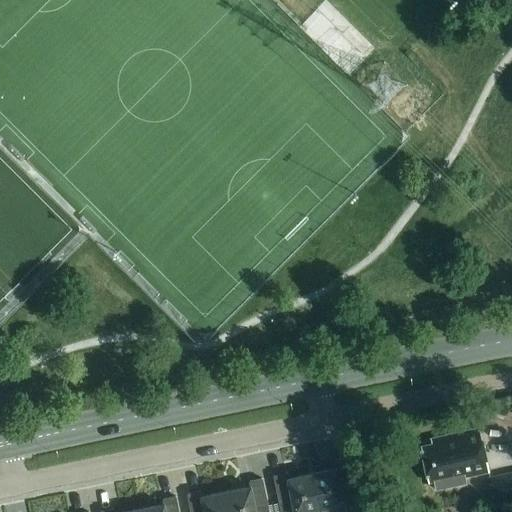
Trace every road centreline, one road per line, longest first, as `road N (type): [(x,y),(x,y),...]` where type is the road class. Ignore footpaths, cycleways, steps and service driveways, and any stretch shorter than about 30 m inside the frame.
road 1 (residential): [(314,381),(323,416),(313,424),(9,487)]
road 2 (tertiary): [(314,381),(2,445)]
road 3 (tertiary): [(511,341),(314,381)]
